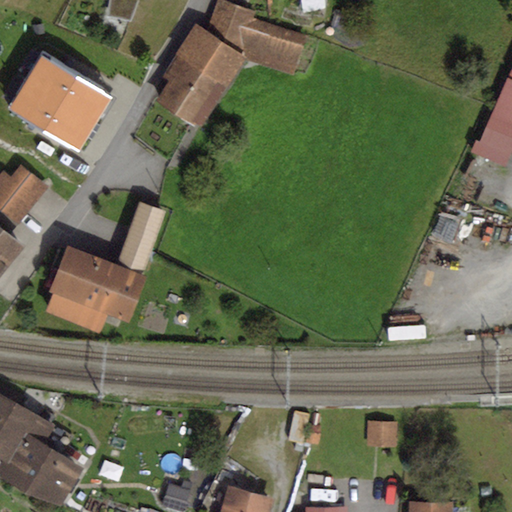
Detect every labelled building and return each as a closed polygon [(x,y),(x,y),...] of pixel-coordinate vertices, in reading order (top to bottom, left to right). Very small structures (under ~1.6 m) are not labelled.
[(218,3),(161,96),(199,121),(241,60),(290,75),(313,15),(278,6),(269,30),(257,26),(262,17),(218,3)] [(104,101),(49,65),(20,109),(75,145),(104,101)] [(511,137),(511,86),(502,82),(480,131),(509,144),(511,137)] [(18,170),(0,190),(0,216),(10,225),(41,189),(18,170)] [(128,266),(68,242),(49,292),(56,294),(51,306),(109,329),(115,313),(130,319),(170,215),(151,208),(128,266)] [(0,263),(14,246),(0,234),(0,263)] [(58,420),(0,387),(0,449),(5,452),(0,460),(0,466),(64,502),(88,460),(48,438),(58,420)] [(399,420),(369,419),(368,444),(398,446),(399,420)] [(192,489),(170,482),(163,504),(185,511),(192,489)] [(270,511),(274,497),(227,484),(218,511),(270,511)] [(453,511),(453,496),(409,496),(409,511),(453,511)]
